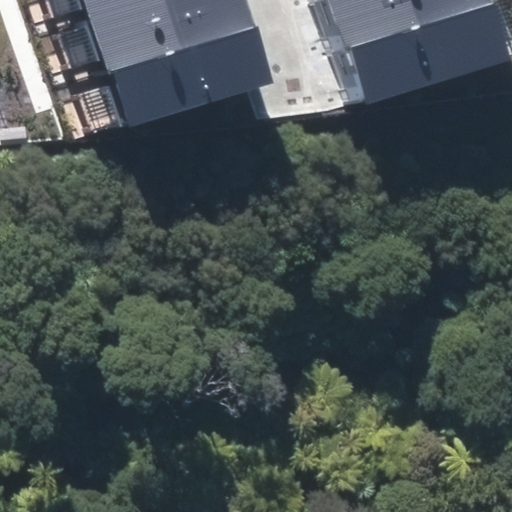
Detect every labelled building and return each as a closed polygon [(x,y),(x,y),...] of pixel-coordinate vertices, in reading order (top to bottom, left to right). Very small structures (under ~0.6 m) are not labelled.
[(85,0),(90,13),(130,0),(85,0)] [(110,75),(256,29),(246,0),(130,0),(90,13),(110,75)] [(492,0),(491,0),(315,0),(331,50),(492,0)] [(509,57),(492,0),(331,50),(349,106),(509,57)] [(110,75),(127,128),(272,82),(256,29),(110,75)]
